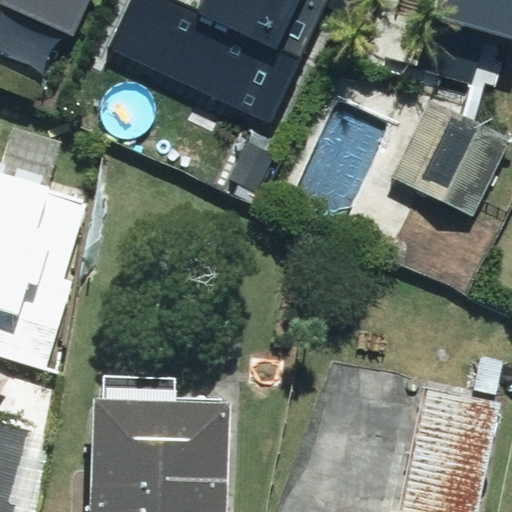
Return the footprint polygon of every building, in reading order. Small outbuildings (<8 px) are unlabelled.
[(0,0),(0,4),(73,39),(88,0),(0,0)] [(353,0),(136,0),(110,49),(272,124),(318,25),(337,34),(353,0)] [(511,0),(435,0),(416,70),(473,86),(464,118),(430,104),(392,178),(475,217),(511,139),(475,123),(485,89),(496,91),(503,64),(495,61),(501,38),(511,40),(511,0)] [(64,277),(86,194),(0,171),(0,356),(50,370),(74,280),(64,277)] [(286,391),(289,332),(250,330),(246,389),(286,391)] [(479,511),(501,403),(426,388),(401,511),(479,511)] [(227,511),(229,403),(92,400),(89,511),(227,511)] [(0,511),(16,511),(19,504),(9,501),(29,434),(0,424),(0,511)]
